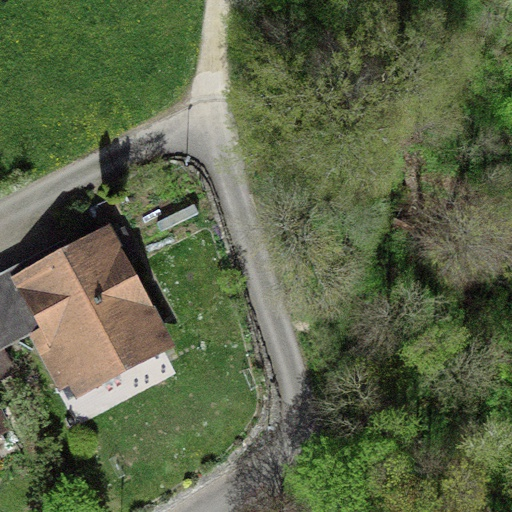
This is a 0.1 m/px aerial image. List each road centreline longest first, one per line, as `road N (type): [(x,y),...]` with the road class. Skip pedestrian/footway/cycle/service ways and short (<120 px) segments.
road 1 (residential): [(234,511),(276,485),(302,452),(314,398),(268,273),(196,123)]
road 2 (track): [(217,0),(196,123)]
